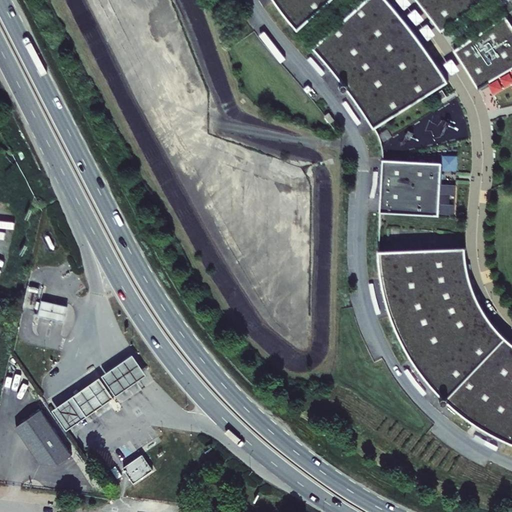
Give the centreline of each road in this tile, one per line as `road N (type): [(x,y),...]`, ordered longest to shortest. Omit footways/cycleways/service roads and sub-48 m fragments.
road 1 (primary): [(384,511),(271,433),(199,358),(128,250),(1,0)]
road 2 (primary): [(0,49),(158,344),(254,448),(343,511)]
road 3 (unclassified): [(511,463),(424,405),(387,353),(360,271),(358,143),(252,0)]
